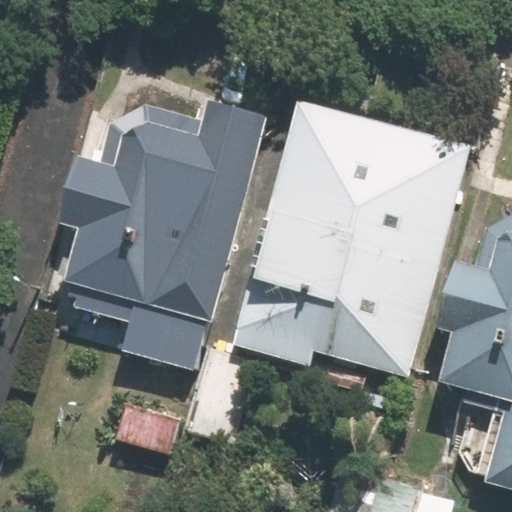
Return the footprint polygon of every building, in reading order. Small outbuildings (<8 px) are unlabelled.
[(89,280),(154,298),(139,355),(210,375),(226,318),(231,319),(286,116),(231,101),(225,122),(162,105),(132,122),(121,162),(101,156),(84,221),(103,227),(89,280)] [(477,151),(302,105),(238,351),(317,372),(320,358),(416,382),(477,151)] [(511,228),(510,230),(501,265),(480,260),(463,330),(475,333),(463,382),(472,384),(511,394),(511,415),(497,475),(511,478),(511,228)] [(269,365),(224,353),(202,431),(247,444),(269,365)] [(183,458),(192,420),(139,407),(129,444),(183,458)] [(463,511),(467,500),(349,471),(339,511),(463,511)]
